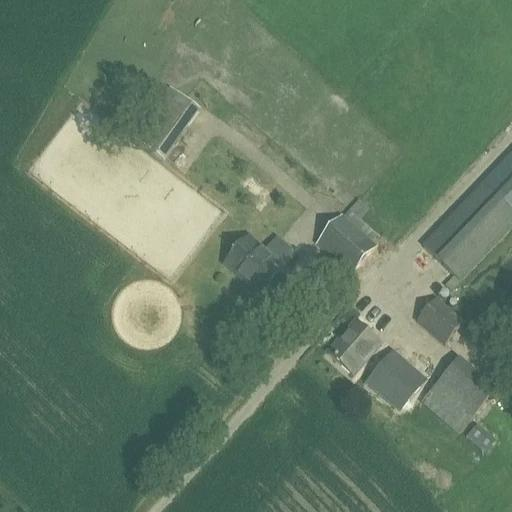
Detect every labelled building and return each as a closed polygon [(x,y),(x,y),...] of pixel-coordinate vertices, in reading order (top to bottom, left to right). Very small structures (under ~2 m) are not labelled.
[(135,108),(147,117),(133,138),(160,158),(195,111),(156,79),(135,108)] [(511,156),(424,249),(461,283),(511,229),(511,156)] [(375,250),(342,219),(318,245),(352,276),(375,250)] [(299,283),(248,240),(226,267),(261,298),(272,285),(286,297),(299,283)] [(436,300),(417,323),(445,347),(464,324),(436,300)] [(381,347),(356,324),(328,355),(354,377),(381,347)] [(364,386),(395,413),(422,384),(390,356),(364,386)] [(461,362),(454,369),(422,405),(459,437),(496,394),(461,362)] [(480,430),(472,440),(488,454),(497,443),(480,430)]
